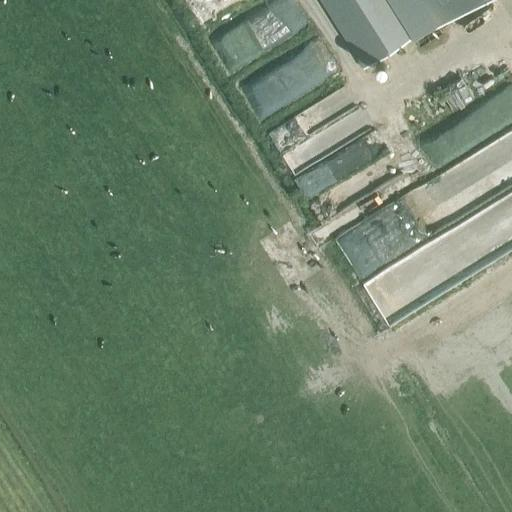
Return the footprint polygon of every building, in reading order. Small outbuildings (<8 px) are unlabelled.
[(229,68),(311,22),(298,0),(288,0),(214,42),(229,68)] [(319,0),(363,69),(414,37),(391,0),(319,0)] [(422,0),(438,24),(476,0),(422,0)] [(443,87),(452,108),(475,99),(466,78),(443,87)] [(389,147),(324,180),(318,167),(298,177),(320,219),(404,176),(389,147)]
